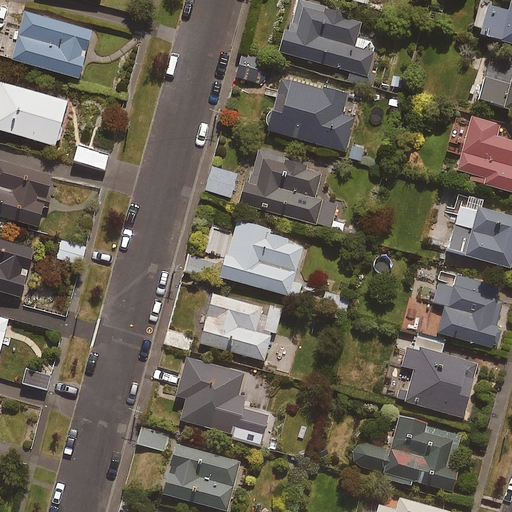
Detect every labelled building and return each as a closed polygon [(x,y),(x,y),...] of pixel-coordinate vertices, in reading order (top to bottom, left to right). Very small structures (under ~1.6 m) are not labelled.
[(341,12),(299,0),(293,0),(286,28),(280,27),(274,50),(365,75),(373,44),(353,39),(358,20),(340,16),(341,12)] [(511,0),(506,0),(504,7),(484,0),(474,31),(511,42),(511,0)] [(90,29),(20,9),(6,57),(75,77),(90,29)] [(267,60),(240,54),(235,77),(262,83),(267,60)] [(511,59),(505,83),(481,75),(474,98),(511,108),(511,59)] [(344,95),(277,77),(263,128),(344,150),(352,118),(338,114),(344,95)] [(0,129),(53,144),(65,100),(0,82),(0,129)] [(89,110),(66,107),(62,125),(81,136),(89,110)] [(496,123),(467,115),(451,169),(483,178),(481,182),(511,191),(511,140),(492,135),(496,123)] [(107,154),(75,144),(71,159),(102,168),(107,154)] [(24,157),(0,149),(0,215),(34,225),(49,173),(21,165),(24,157)] [(344,224),(331,221),(335,204),(312,198),(320,170),(260,154),(252,184),(238,180),(233,201),(342,230),(344,224)] [(236,174),(210,167),(204,190),(230,197),(236,174)] [(478,201),(459,196),(444,249),(511,267),(511,215),(477,206),(478,201)] [(269,229),(234,219),(219,276),(296,297),(300,284),(290,282),(301,242),(268,234),(269,229)] [(0,291),(16,296),(30,248),(0,239),(0,291)] [(83,246),(58,239),(53,256),(78,263),(83,246)] [(501,297),(436,280),(430,301),(441,304),(434,331),(492,347),(497,330),(492,329),(501,297)] [(279,312),(208,292),(194,341),(261,359),(269,331),(273,332),(279,312)] [(442,342),(416,334),(411,348),(403,345),(397,364),(410,368),(400,399),(458,416),(474,361),(439,351),(442,342)] [(241,373),(184,357),(174,392),(183,394),(176,417),(230,433),(229,437),(258,446),(267,416),(240,409),(244,396),(235,394),(241,373)] [(50,370),(27,362),(20,382),(44,390),(50,370)] [(455,433),(396,415),(385,449),(355,440),(347,465),(408,484),(410,478),(448,490),(455,467),(446,464),(455,433)] [(138,426),(134,445),(162,451),(166,433),(138,426)] [(238,461),(171,442),(157,492),(224,510),(238,461)] [(446,511),(447,510),(396,496),(393,508),(375,503),(372,511),(446,511)]
